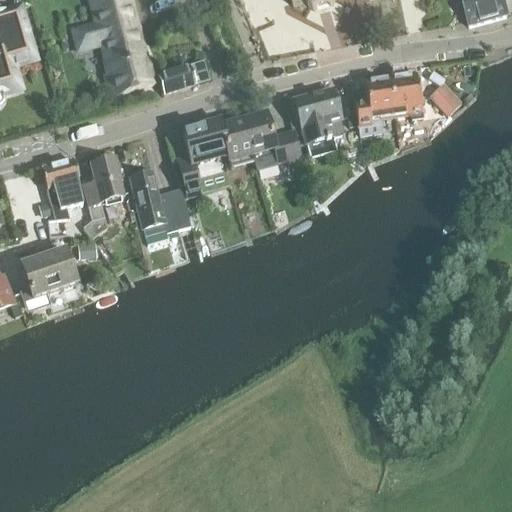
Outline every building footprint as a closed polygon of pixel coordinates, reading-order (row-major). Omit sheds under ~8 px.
[(95,24),(69,32),(76,57),(102,49),(103,51),(103,53),(109,76),(103,78),(111,101),(157,88),(131,0),(87,0),(94,21),(95,24)] [(290,0),(294,11),(310,6),(311,9),(314,11),(333,5),(335,2),(333,0),(290,0)] [(461,0),(470,30),(510,18),(504,0),(461,0)] [(9,67),(32,60),(19,14),(2,19),(1,15),(0,13),(0,105),(1,105),(2,102),(2,98),(1,94),(16,90),(9,67)] [(164,98),(210,83),(203,64),(158,79),(164,98)] [(391,83),(390,83),(395,120),(409,118),(410,125),(423,123),(416,79),(402,81),(400,79),(393,80),(391,83)] [(395,120),(390,83),(389,83),(387,81),(379,82),(377,84),(364,86),(367,107),(354,109),(359,140),(382,136),(380,122),(395,120)] [(431,102),(448,120),(460,108),(444,91),(431,102)] [(321,144),(344,138),(332,94),(292,105),(304,149),(307,148),(311,150),(319,148),(321,144)] [(266,118),(241,125),(251,161),(274,155),(278,169),(300,163),(292,135),(272,141),(266,118)] [(226,162),(228,168),(251,161),(241,125),(220,131),(219,125),(215,126),(224,163),(226,162)] [(223,163),(224,163),(215,126),(181,135),(188,160),(177,163),(184,188),(188,203),(230,190),(227,177),(223,163)] [(100,207),(123,201),(120,187),(121,187),(115,162),(90,168),(94,186),(83,189),(88,210),(92,224),(83,231),(92,243),(107,232),(100,207)] [(73,165),(42,173),(55,225),(69,224),(67,212),(81,208),(75,184),(77,183),(73,165)] [(152,176),(129,182),(142,233),(143,233),(147,249),(168,242),(166,237),(192,230),(181,192),(158,199),(152,176)] [(50,207),(41,209),(43,220),(53,218),(50,207)] [(14,232),(4,235),(6,243),(16,241),(14,232)] [(95,248),(77,249),(79,263),(96,262),(95,248)] [(65,253),(21,268),(32,303),(77,288),(65,253)] [(0,313),(14,308),(5,287),(2,279),(0,279),(0,313)] [(17,307),(10,310),(15,321),(22,318),(17,307)] [(461,312),(455,324),(469,332),(476,319),(461,312)]
